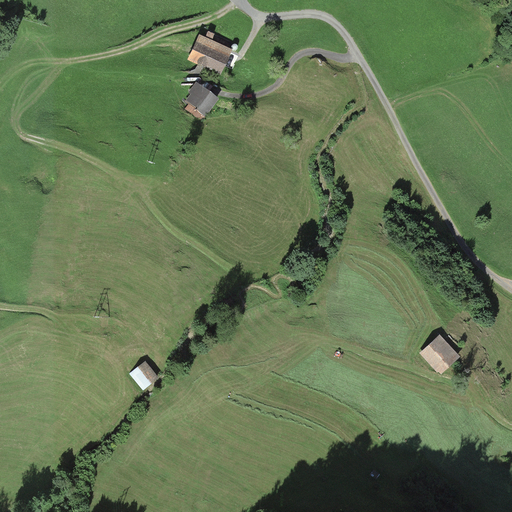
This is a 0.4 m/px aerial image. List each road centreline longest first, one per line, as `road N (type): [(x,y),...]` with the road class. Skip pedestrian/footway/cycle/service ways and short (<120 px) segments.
road 1 (track): [(0,76),(49,61),(243,95),(274,87),(305,53),(358,55)]
road 2 (track): [(511,289),(463,245),(360,59)]
road 3 (track): [(244,0),(143,42),(62,63)]
road 4 (track): [(360,59),(328,19),(256,15),(244,0)]
